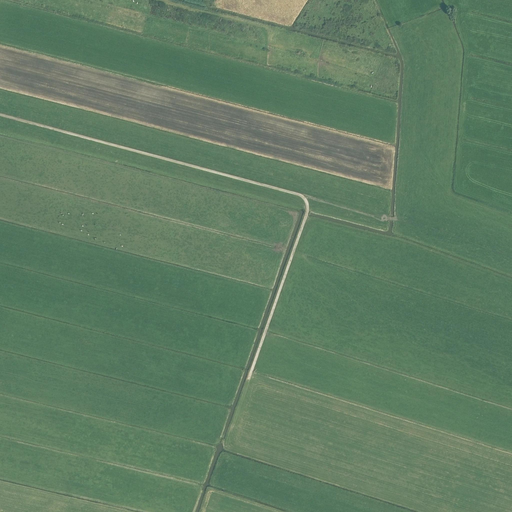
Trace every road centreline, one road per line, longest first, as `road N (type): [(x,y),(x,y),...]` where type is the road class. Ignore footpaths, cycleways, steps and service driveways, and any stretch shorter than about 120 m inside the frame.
road 1 (track): [(404,4),(416,54),(398,218),(511,256)]
road 2 (track): [(300,196),(0,115)]
road 3 (track): [(300,196),(307,212),(248,379)]
